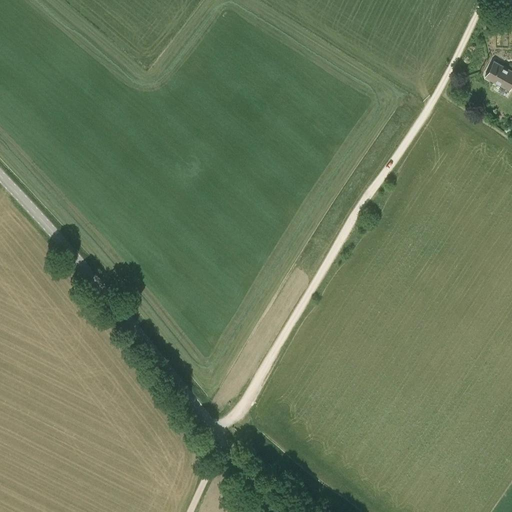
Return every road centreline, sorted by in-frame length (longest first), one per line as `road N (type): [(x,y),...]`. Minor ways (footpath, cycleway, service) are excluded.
road 1 (track): [(236,414),(434,98),(486,0)]
road 2 (tertiary): [(271,511),(150,344),(0,171)]
road 3 (track): [(236,414),(317,511)]
